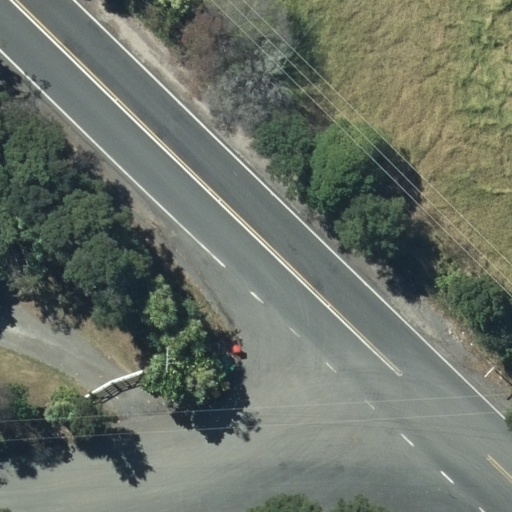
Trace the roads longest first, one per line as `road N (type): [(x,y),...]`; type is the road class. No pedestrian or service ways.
road 1 (tertiary): [(10,0),(371,349)]
road 2 (unclassified): [(371,349),(292,425),(229,453),(117,476),(0,484)]
road 3 (tertiary): [(371,349),(511,484)]
